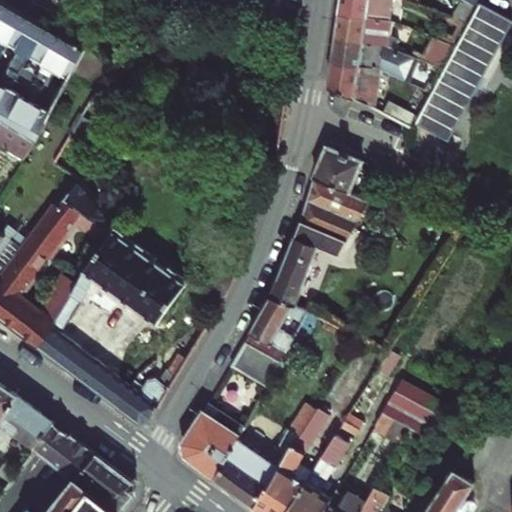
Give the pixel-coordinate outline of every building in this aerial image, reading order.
[(12,43),(71,77),(74,71),(86,49),(51,28),(1,0),(0,0),(0,35),(3,38),(0,42),(0,45),(8,50),(12,43)] [(341,0),(341,10),(390,20),(405,25),(410,2),(404,0),(341,0)] [(476,4),(466,0),(461,0),(452,17),(466,22),(476,4)] [(511,22),(479,5),(416,124),(447,141),(511,22)] [(386,45),(396,49),(400,39),(389,34),(390,20),(341,10),(337,35),(386,45)] [(452,17),(441,39),(455,44),(466,22),(452,17)] [(337,35),(333,60),(383,70),(406,80),(415,58),(396,49),(386,45),(337,35)] [(455,44),(441,39),(428,63),(441,69),(455,44)] [(74,71),(100,84),(113,63),(86,49),(74,71)] [(330,84),(376,108),(383,70),(333,60),(330,84)] [(13,87),(0,81),(0,117),(37,140),(53,111),(28,95),(13,87)] [(83,113),(93,120),(107,96),(96,90),(83,113)] [(384,113),(409,125),(414,113),(390,101),(384,113)] [(93,120),(83,113),(69,136),(91,149),(104,126),(93,120)] [(0,117),(0,144),(2,141),(26,157),(37,140),(0,117)] [(327,146),(314,177),(349,191),(362,160),(327,146)] [(314,177),(308,198),(360,220),(371,200),(349,191),(314,177)] [(106,226),(107,227),(112,220),(79,179),(65,198),(85,211),(106,226)] [(0,277),(0,313),(42,345),(78,282),(66,274),(44,310),(23,296),(77,222),(85,211),(65,198),(60,206),(55,203),(28,239),(0,277)] [(308,198),(302,219),(349,240),(360,220),(308,198)] [(77,222),(98,237),(106,226),(85,211),(77,222)] [(320,246),(340,255),(349,240),(302,219),(302,220),(272,296),(298,305),(320,246)] [(105,242),(112,231),(107,227),(106,226),(98,237),(105,242)] [(4,232),(0,228),(0,277),(28,239),(13,228),(5,239),(1,236),(4,232)] [(42,345),(119,403),(133,384),(119,374),(121,371),(111,363),(109,366),(61,329),(72,319),(91,291),(94,282),(97,278),(158,322),(186,284),(112,231),(105,242),(87,267),(78,282),(42,345)] [(221,306),(236,276),(213,263),(197,292),(221,306)] [(272,296),(252,331),(288,352),(296,337),(282,328),(292,310),(306,318),(310,312),(311,310),(298,305),(272,296)] [(306,318),(304,322),(322,331),(328,322),(310,312),(306,318)] [(288,352),(252,331),(246,341),(283,361),(288,352)] [(456,511),(475,482),(473,481),(485,463),(487,464),(511,424),(511,332),(504,343),(511,348),(511,364),(483,411),(467,401),(460,412),(485,426),(437,498),(427,511),(456,511)] [(339,355),(348,361),(362,339),(352,334),(339,355)] [(233,365),(269,386),(283,361),(246,341),(233,365)] [(152,418),(188,358),(181,354),(164,381),(158,377),(150,379),(146,385),(137,379),(133,384),(119,403),(141,420),(152,418)] [(384,411),(412,428),(433,439),(451,407),(403,381),(384,411)] [(41,439),(54,422),(18,395),(0,382),(0,423),(3,425),(8,429),(14,419),(41,439)] [(211,401),(207,409),(225,421),(230,415),(211,401)] [(217,479),(256,507),(318,408),(308,401),(272,460),(240,438),(217,479)] [(263,511),(288,511),(314,472),(300,463),(331,415),(319,406),(318,408),(256,507),(263,511)] [(225,421),(207,409),(184,444),(187,457),(217,479),(240,438),(246,426),(230,415),(225,421)] [(372,433),(383,440),(400,450),(412,428),(384,411),(372,433)] [(78,476),(96,453),(54,422),(41,439),(34,448),(75,479),(78,476)] [(372,433),(366,443),(377,449),(383,440),(372,433)] [(324,457),(337,464),(351,442),(338,434),(324,457)] [(78,476),(121,511),(136,492),(135,482),(96,453),(78,476)] [(328,478),(337,464),(324,457),(315,469),(328,478)] [(315,469),(314,472),(288,511),(322,511),(332,497),(323,490),(330,479),(328,478),(315,469)] [(48,511),(120,511),(121,511),(78,476),(75,479),(63,494),(48,511)] [(507,511),(511,511),(511,480),(496,506),(507,511)] [(383,511),(393,495),(378,486),(363,511),(383,511)] [(337,489),(332,497),(322,511),(348,511),(345,509),(351,499),(337,489)] [(427,511),(437,498),(432,494),(418,511),(427,511)]
